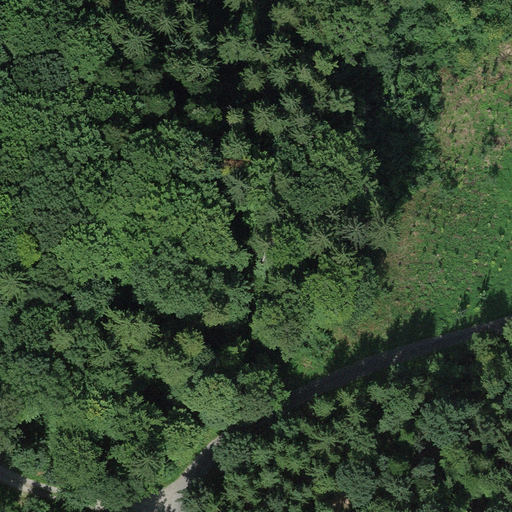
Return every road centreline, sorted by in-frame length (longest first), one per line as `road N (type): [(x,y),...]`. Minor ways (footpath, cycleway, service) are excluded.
road 1 (track): [(511,327),(364,371),(233,441),(199,481),(189,511)]
road 2 (track): [(189,508),(48,496),(0,458)]
